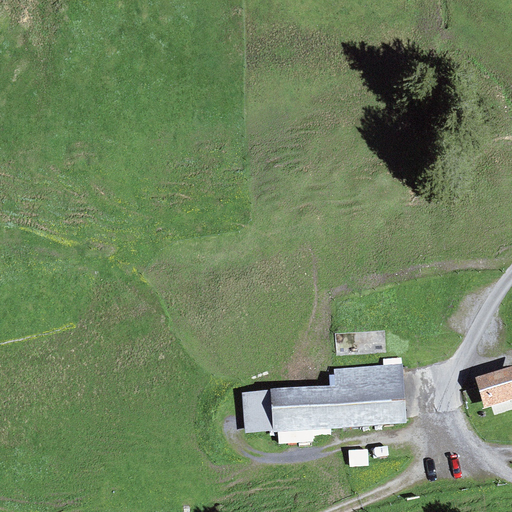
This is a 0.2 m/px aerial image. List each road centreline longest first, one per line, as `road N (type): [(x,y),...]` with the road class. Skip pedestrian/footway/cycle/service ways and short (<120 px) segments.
road 1 (track): [(511,285),(446,364),(435,401),(446,460)]
road 2 (track): [(330,511),(446,460)]
